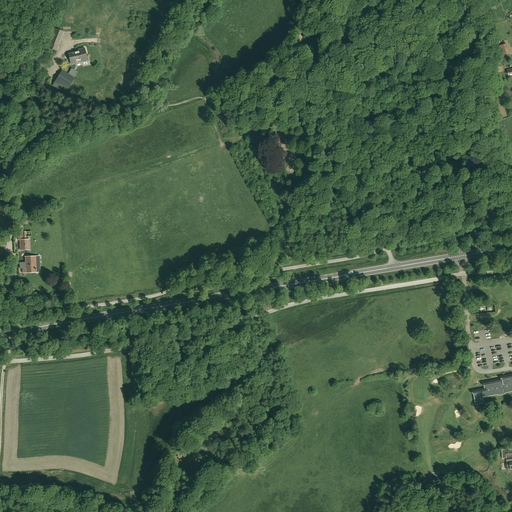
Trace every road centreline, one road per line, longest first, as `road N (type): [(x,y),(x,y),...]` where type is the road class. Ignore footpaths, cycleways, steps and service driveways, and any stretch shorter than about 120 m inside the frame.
road 1 (primary): [(0,333),(395,267)]
road 2 (unclassified): [(0,148),(37,62),(0,36)]
road 3 (track): [(321,122),(277,127),(294,174),(335,169)]
